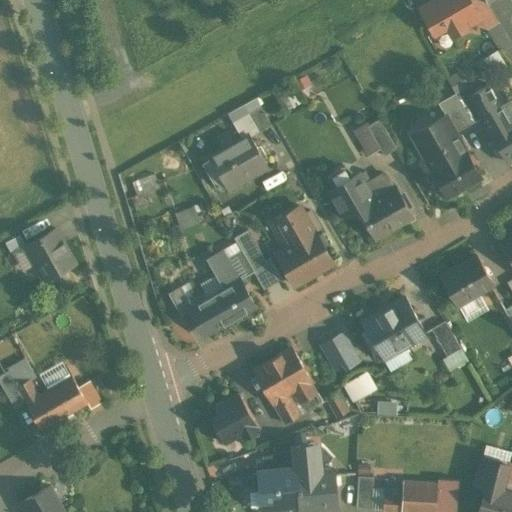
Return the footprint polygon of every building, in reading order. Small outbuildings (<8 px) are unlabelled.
[(469,0),(432,0),(420,7),(434,32),(447,24),(452,33),(480,17),(469,0)] [(492,70),(507,64),(500,47),(485,54),(492,70)] [(492,83),(489,78),(457,96),(472,123),(482,117),(489,130),(508,119),(488,85),(492,83)] [(457,96),(455,93),(438,103),(445,115),(455,132),(472,123),(457,96)] [(271,124),(259,103),(246,110),(258,131),(271,124)] [(455,132),(445,115),(413,134),(432,167),(430,168),(447,196),(481,177),(455,132)] [(489,130),(489,131),(506,162),(511,158),(511,117),(508,119),(489,130)] [(396,148),(379,118),(367,125),(384,155),(396,148)] [(247,134),(210,156),(229,189),(246,179),(244,177),(265,165),(247,134)] [(394,185),(373,197),(365,183),(371,181),(370,180),(365,170),(359,173),(359,172),(329,190),(344,216),(358,207),(375,238),(391,229),(390,227),(411,215),(412,216),(413,216),(395,185),(394,185)] [(387,174),(383,173),(370,180),(371,181),(365,183),(373,197),(394,185),(387,174)] [(154,174),(132,182),(137,195),(159,187),(154,174)] [(314,230),(300,205),(273,220),(288,246),(276,252),(295,284),(333,262),(323,245),(327,243),(321,232),(317,235),(314,231),(314,230)] [(56,228),(25,244),(44,278),(74,261),(56,228)] [(265,259),(247,229),(233,237),(263,289),(282,278),(269,257),(265,259)] [(511,233),(500,240),(511,260),(511,233)] [(239,278),(223,251),(209,259),(224,287),(197,302),(206,317),(216,312),(223,324),(255,306),(238,279),(239,278)] [(476,254),(440,275),(457,305),(493,284),(476,254)] [(181,285),(168,293),(180,314),(193,306),(181,285)] [(404,298),(379,312),(378,311),(362,320),(383,358),(426,333),(404,296),(403,296),(404,298)] [(460,348),(445,320),(431,328),(447,355),(460,348)] [(345,326),(320,341),(338,372),(363,358),(345,326)] [(292,346),(253,368),(272,402),(293,390),(300,402),(318,391),(292,346)] [(26,359),(8,370),(25,401),(38,393),(29,378),(35,375),(26,359)] [(353,399),(378,386),(369,367),(344,380),(353,399)] [(25,401),(8,370),(0,373),(0,382),(14,407),(25,401)] [(38,393),(25,401),(41,428),(87,402),(72,374),(38,393)] [(337,389),(326,396),(338,416),(349,409),(337,389)] [(238,391),(213,405),(218,414),(211,418),(225,442),(240,434),(243,438),(259,429),(257,424),(238,391)] [(290,394),(273,404),(285,423),(301,413),(290,394)] [(316,446),(296,448),(296,444),(294,444),(296,466),(295,466),(296,472),(313,470),(311,449),(316,448),(316,446)] [(505,465),(484,460),(485,456),(483,456),(476,483),(486,486),(478,511),(511,511),(511,490),(501,488),(508,462),(506,462),(505,465)] [(295,466),(257,469),(257,471),(259,487),(258,487),(260,506),(298,502),(299,502),(296,472),(295,466)] [(313,470),(296,472),(299,502),(298,502),(299,508),(316,507),(316,506),(337,504),(338,504),(334,468),(313,470)] [(357,504),(373,504),(373,472),(357,472),(357,504)] [(402,481),(384,479),(382,494),(400,496),(402,481)] [(436,484),(402,481),(400,496),(399,510),(398,511),(454,511),(457,483),(436,480),(436,484)] [(66,511),(51,484),(21,502),(26,511),(66,511)] [(400,496),(382,494),(381,508),(399,510),(400,496)]
